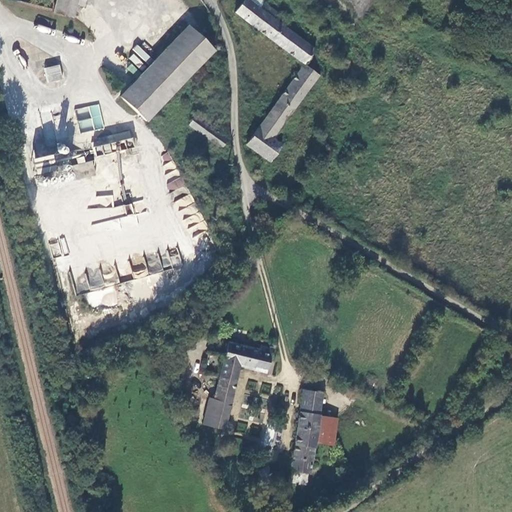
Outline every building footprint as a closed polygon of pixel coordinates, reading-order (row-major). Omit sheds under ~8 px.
[(75,0),(55,0),(52,11),(71,16),(75,0)] [(243,0),(234,13),(302,65),(314,49),(275,20),(280,13),(263,1),(263,0),(243,0)] [(190,25),(121,95),(147,120),(214,48),(213,47),(214,46),(211,42),(209,44),(190,25)] [(139,68),(143,63),(133,54),(129,58),(139,68)] [(59,64),(44,68),(47,82),(63,79),(59,64)] [(274,137),(318,77),(302,65),(244,144),(268,162),(281,143),(274,137)] [(98,103),(74,109),(80,133),(104,127),(98,103)] [(194,116),(188,124),(221,147),(226,138),(194,116)] [(93,141),(98,156),(134,144),(129,130),(93,141)] [(180,175),(179,175),(169,153),(164,155),(168,163),(161,166),(173,191),(185,185),(180,175)] [(77,178),(95,175),(93,160),(85,161),(84,156),(57,161),(56,154),(35,158),(38,175),(68,170),(67,163),(73,162),(74,170),(76,170),(77,178)] [(181,219),(191,237),(208,229),(190,193),(172,203),(181,219)] [(64,237),(49,242),(54,257),(69,252),(64,237)] [(76,294),(103,287),(99,270),(84,274),(87,286),(75,290),(76,294)] [(260,347),(228,338),(213,397),(208,396),(201,423),(223,428),(240,364),(267,371),(273,348),(260,345),(260,347)] [(321,393),(303,390),(290,471),(309,474),(314,442),(330,445),(335,417),(318,414),(321,393)] [(266,465),(257,468),(264,484),(272,480),(266,465)]
